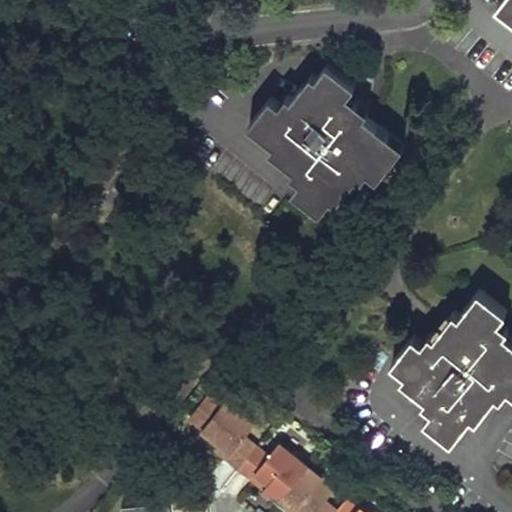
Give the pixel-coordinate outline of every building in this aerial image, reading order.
[(511,0),(491,0),(487,5),(509,24),(504,31),(511,37),(511,0)] [(348,82),(320,60),(300,86),(294,81),(277,103),(262,91),(241,119),(264,137),(260,143),(297,172),(289,182),(318,204),(339,177),(346,182),(361,162),(375,173),(397,144),(372,124),(376,119),(362,108),(358,113),(347,104),(351,99),(341,91),(348,82)] [(414,333),(392,360),(417,381),(412,386),(436,405),(425,418),(453,440),(472,416),(478,420),(507,383),(511,387),(511,333),(494,319),(506,304),(479,282),(459,306),(454,302),(441,318),(446,322),(436,334),(431,330),(423,340),(414,333)] [(188,417),(202,428),(223,401),(210,390),(188,417)] [(231,452),(246,434),(256,421),(227,397),(223,401),(202,428),(201,428),(217,441),(231,452)] [(231,452),(217,441),(213,446),(239,467),(258,443),(246,434),(231,452)] [(264,487),(293,451),(280,440),(269,453),(258,443),(239,467),(264,487)] [(293,451),(264,487),(279,499),(308,463),(293,451)] [(293,511),(323,475),(308,463),(279,499),(293,511)] [(323,475),(293,511),(294,511),(334,511),(338,508),(327,499),(337,486),(323,475)] [(354,511),(358,507),(346,498),(338,508),(334,511),(354,511)] [(121,506),(121,511),(169,511),(169,502),(121,506)]
